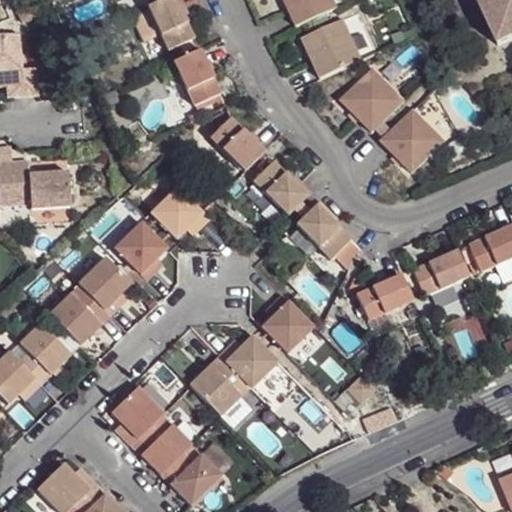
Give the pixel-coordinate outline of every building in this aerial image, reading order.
[(11,0),(22,25),(36,19),(28,0),(11,0)] [(173,0),(164,0),(146,9),(167,52),(193,41),(173,0)] [(282,0),(297,29),(338,10),(333,0),(282,0)] [(511,0),(476,0),(499,46),(511,40),(511,0)] [(321,82),(363,62),(343,21),(302,41),(321,82)] [(4,94),(37,93),(35,66),(19,67),(17,33),(0,33),(0,84),(3,84),(3,89),(4,94)] [(198,52),(172,65),(192,108),(218,96),(198,52)] [(372,134),(404,103),(373,70),(341,102),(372,134)] [(381,144),(412,176),(446,145),(413,112),(392,133),(381,144)] [(242,175),(263,155),(228,121),(208,141),(242,175)] [(384,140),(392,133),(383,124),(376,131),(384,140)] [(301,205),(308,198),(271,164),(251,184),(287,219),(294,212),(301,205)] [(28,169),(0,170),(0,213),(30,211),(30,217),(69,215),(67,182),(28,184),(28,169)] [(149,215),(177,243),(188,232),(194,238),(210,223),(202,215),(176,189),(149,215)] [(302,220),(309,213),(301,205),(294,212),(302,220)] [(328,260),(348,240),(316,207),(309,213),(302,220),(295,227),(328,260)] [(156,264),(167,252),(141,225),(113,251),(147,284),(162,269),(156,264)] [(482,275),(511,261),(511,227),(469,247),(482,275)] [(424,300),(469,280),(456,252),(412,273),(424,300)] [(80,289),(111,319),(128,303),(122,297),(131,287),(104,260),(78,287),(80,289)] [(370,326),(412,306),(400,278),(357,298),(370,326)] [(51,319),(80,349),(111,319),(80,289),(51,319)] [(290,359),(317,332),(286,300),(269,316),(276,323),(265,334),(290,359)] [(22,367),(43,388),(74,358),(44,328),(23,348),(32,358),(22,367)] [(254,394),(281,367),(256,342),(245,353),(238,346),(222,361),(250,390),(254,394)] [(23,398),(28,403),(43,388),(22,367),(10,355),(0,364),(0,396),(12,408),(23,398)] [(219,419),(250,390),(222,361),(191,389),(219,419)] [(350,388),(361,399),(372,388),(361,377),(350,388)] [(345,415),(361,399),(350,388),(334,404),(345,415)] [(121,426),(115,432),(131,448),(162,418),(165,415),(139,389),(112,417),(121,426)] [(182,456),(191,447),(162,418),(131,448),(160,478),(182,456)] [(201,456),(191,465),(182,456),(160,478),(191,508),(222,477),(201,456)] [(53,511),(69,511),(73,509),(96,487),(81,472),(75,477),(65,468),(38,496),(53,511)] [(511,511),(511,478),(500,484),(511,511)] [(120,511),(96,487),(73,509),(75,511),(120,511)]
